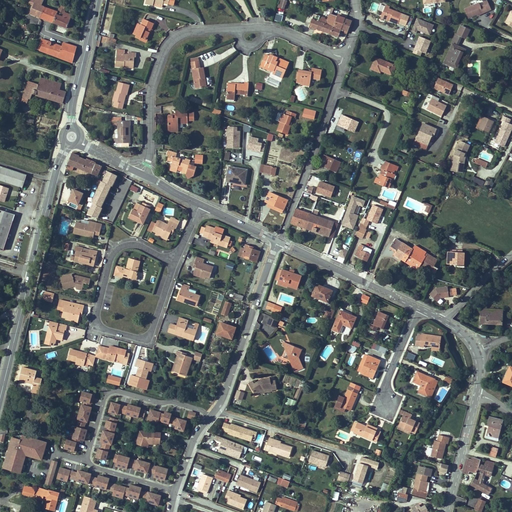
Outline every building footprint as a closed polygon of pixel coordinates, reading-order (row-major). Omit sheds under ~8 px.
[(57,11),(41,5),(43,0),(30,0),(30,3),(34,4),(30,13),(53,22),(57,11)] [(483,13),(491,9),(486,0),(483,0),(482,0),(484,5),(481,7),(479,3),(464,9),(468,18),(477,14),(483,12),(483,13)] [(67,28),(72,16),(64,13),(68,4),(62,1),(58,12),(57,11),(53,22),(67,28)] [(406,25),(409,17),(389,9),(390,7),(385,5),(381,16),(388,18),(389,18),(390,18),(389,21),(398,24),(398,22),(406,25)] [(341,30),(345,18),(337,16),(332,14),(330,13),(327,20),(325,19),(325,18),(314,14),(309,26),(338,37),(340,31),(341,30)] [(348,32),(352,21),(346,19),(345,18),(341,30),(347,32),(348,32)] [(151,30),(153,24),(144,19),(141,25),(139,30),(135,29),(133,33),(137,35),(136,36),(140,38),(140,40),(146,42),(147,39),(146,39),(149,32),(148,32),(149,29),(151,29),(151,30)] [(430,35),(433,25),(417,19),(412,31),(416,33),(417,30),(420,31),(421,30),(424,31),(424,32),(430,35)] [(462,36),(463,32),(467,34),(469,30),(461,26),(457,34),(462,36)] [(457,46),(462,36),(457,34),(456,33),(451,43),(453,44),(457,46)] [(425,53),(431,41),(420,36),(417,43),(418,43),(418,45),(416,44),(413,53),(420,56),(422,52),(425,53)] [(72,63),(77,47),(63,42),(63,44),(64,45),(63,48),(62,47),(62,46),(42,39),(38,50),(72,63)] [(456,66),(462,53),(459,51),(460,47),(457,46),(453,44),(444,63),(450,65),(455,68),(456,66)] [(457,68),(465,49),(460,47),(459,51),(462,53),(456,66),(455,68),(457,68)] [(134,66),(134,57),(136,57),(136,53),(129,52),(128,55),(128,56),(124,56),(116,55),(116,66),(124,67),(125,65),(134,66)] [(288,64),(278,60),(278,62),(276,61),(278,58),(270,54),(269,56),(265,54),(260,66),(264,68),(265,66),(274,70),(273,72),(273,73),(283,78),(288,64)] [(395,66),(376,57),(371,69),(380,73),(381,71),(381,70),(383,70),(382,71),(392,75),(395,66)] [(205,78),(203,67),(200,68),(199,61),(191,62),(196,88),(205,87),(205,86),(203,78),(205,78)] [(320,80),(322,70),(312,68),(312,71),(311,72),(309,72),(299,70),(298,72),(297,79),(296,82),(301,83),(310,85),(311,78),(320,80)] [(66,92),(59,90),(61,84),(41,78),(39,85),(28,81),(23,97),(28,98),(30,99),(32,93),(44,97),(63,103),(66,92)] [(449,95),(453,85),(438,78),(434,88),(449,95)] [(127,95),(130,85),(119,82),(116,92),(115,92),(113,101),(115,102),(114,107),(122,109),(124,104),(121,103),(124,94),(126,95),(127,95)] [(248,96),(249,83),(244,82),(244,84),(235,83),(235,84),(228,84),(227,97),(234,98),(235,98),(235,93),(245,94),(245,96),(248,96)] [(306,100),(306,91),(297,91),(297,100),(306,100)] [(442,116),(446,106),(438,102),(431,99),(426,109),(442,116)] [(482,113),(497,120),(501,112),(485,105),(482,113)] [(311,118),(313,110),(305,108),(303,116),(311,118)] [(194,120),(194,116),(187,116),(187,113),(187,111),(175,111),(175,113),(175,116),(173,116),(168,116),(168,130),(178,129),(178,123),(178,121),(188,121),(188,120),(194,120)] [(290,122),(291,117),(295,118),(296,114),(287,111),(286,114),(283,113),(282,114),(280,121),(279,122),(280,122),(277,131),(287,134),(290,125),(288,125),(290,122)] [(354,132),(358,122),(342,115),(338,125),(354,132)] [(129,143),(129,125),(130,125),(130,121),(121,121),(121,117),(115,117),(115,118),(113,118),(113,123),(117,123),(117,121),(118,121),(118,134),(116,134),(116,138),(114,138),(114,143),(116,143),(116,146),(117,146),(129,146),(129,143)] [(488,133),(494,121),(484,117),(483,117),(478,129),(488,133)] [(499,146),(504,148),(511,129),(511,124),(509,123),(511,119),(504,117),(492,146),(497,148),(499,146)] [(426,149),(431,137),(432,134),(434,135),(436,129),(423,123),(414,144),(426,149)] [(239,147),(240,130),(235,130),(235,125),(226,125),(226,127),(225,147),(239,147)] [(264,150),(266,144),(257,142),(258,138),(249,136),(246,148),(260,151),(260,149),(264,150)] [(462,163),(463,157),(465,153),(466,153),(470,145),(461,141),(455,153),(454,162),(462,163)] [(189,165),(190,160),(185,159),(185,160),(176,157),(177,154),(168,151),(167,155),(169,156),(168,160),(173,161),(171,167),(171,168),(177,169),(182,171),(181,172),(186,174),(188,178),(192,176),(193,173),(194,174),(196,167),(189,165)] [(92,174),(96,163),(87,159),(86,160),(79,157),(79,156),(72,153),(67,164),(68,164),(74,167),(92,174)] [(203,163),(203,155),(198,155),(198,156),(195,156),(195,163),(203,163)] [(336,172),(340,162),(324,155),(320,165),(336,172)] [(393,174),(394,170),(396,166),(385,161),(384,165),(382,165),(380,169),(382,170),(380,175),(381,175),(380,179),(378,178),(377,178),(375,182),(388,188),(390,183),(389,183),(393,174)] [(462,172),(464,163),(462,163),(454,162),(452,170),(462,172)] [(97,176),(102,166),(96,163),(92,174),(97,176)] [(271,174),(272,167),(261,164),(260,172),(271,174)] [(22,185),(25,175),(0,166),(0,180),(21,187),(22,185)] [(245,185),(247,169),(229,166),(227,173),(227,176),(226,182),(245,185)] [(98,220),(116,175),(105,171),(87,216),(98,220)] [(470,181),(482,186),(484,182),(472,176),(470,181)] [(335,186),(320,181),(317,192),(331,197),(335,186)] [(78,204),(83,193),(78,191),(80,187),(75,185),(73,185),(71,188),(73,189),(69,200),(78,204)] [(282,212),(288,200),(269,192),(266,200),(269,201),(268,203),(272,205),(271,207),(282,212)] [(355,225),(358,216),(353,214),(357,204),(363,206),(365,201),(352,196),(343,221),(355,225)] [(430,211),(432,206),(425,202),(424,205),(427,206),(426,209),(430,211)] [(143,224),(150,209),(149,208),(150,206),(143,203),(142,205),(141,205),(138,212),(134,210),(133,209),(130,215),(140,220),(139,222),(143,224)] [(295,209),(290,224),(306,230),(312,214),(295,209)] [(0,249),(2,250),(13,215),(0,210),(0,249)] [(312,214),(306,230),(322,235),(327,220),(312,214)] [(170,233),(173,227),(175,228),(176,229),(180,221),(175,219),(172,217),(171,217),(168,224),(158,220),(156,223),(153,230),(157,233),(168,238),(170,233)] [(322,235),(329,238),(334,222),(327,220),(322,235)] [(99,235),(102,225),(97,223),(89,221),(88,225),(81,223),(76,222),(73,233),(81,235),(82,233),(94,236),(94,234),(99,235)] [(153,230),(156,223),(152,221),(148,230),(152,232),(153,230)] [(353,229),(355,225),(343,221),(342,225),(353,229)] [(334,222),(329,238),(333,239),(338,224),(334,222)] [(230,238),(222,235),(224,231),(223,231),(215,229),(206,225),(206,228),(204,234),(203,235),(208,237),(208,238),(211,239),(211,240),(219,243),(218,245),(227,247),(230,238)] [(362,239),(366,230),(365,229),(359,226),(355,235),(362,239)] [(344,245),(350,246),(353,236),(346,234),(344,245)] [(402,258),(409,247),(396,239),(391,246),(396,250),(398,251),(397,252),(396,254),(402,258)] [(367,261),(370,254),(362,251),(364,246),(360,244),(355,255),(359,257),(358,257),(367,261)] [(257,262),(260,251),(253,249),(251,248),(251,247),(245,245),(244,248),(241,247),(238,255),(257,262)] [(422,261),(413,256),(418,248),(415,245),(412,249),(409,247),(402,258),(401,259),(418,270),(421,264),(426,267),(431,258),(425,255),(422,261)] [(94,264),(97,251),(90,250),(89,253),(82,252),(83,248),(76,246),(75,250),(77,251),(74,261),(82,263),(83,261),(94,264)] [(370,254),(372,250),(364,246),(362,251),(370,254)] [(425,255),(425,254),(426,253),(426,252),(418,248),(413,256),(422,261),(425,255)] [(345,258),(348,251),(342,249),(339,256),(345,258)] [(463,265),(464,253),(462,252),(450,252),(448,252),(447,264),(457,264),(463,265)] [(209,278),(213,267),(203,263),(204,259),(197,257),(195,261),(197,262),(195,268),(194,273),(206,277),(209,278)] [(431,272),(434,266),(437,260),(432,257),(431,258),(426,267),(425,268),(431,272)] [(137,271),(140,261),(129,258),(127,269),(117,266),(114,275),(122,277),(122,276),(123,274),(130,275),(129,278),(136,280),(137,275),(136,275),(137,271)] [(288,284),(298,287),(301,276),(293,274),(289,272),(282,270),(278,281),(277,284),(287,287),(287,286),(288,284)] [(89,285),(90,279),(75,275),(67,278),(66,276),(61,278),(64,289),(75,286),(77,289),(82,290),(84,283),(89,285)] [(327,302),(332,292),(325,289),(326,288),(317,284),(312,295),(319,298),(327,302)] [(197,306),(200,296),(188,292),(189,288),(183,286),(182,285),(178,298),(189,302),(189,303),(197,306)] [(452,289),(449,290),(448,287),(437,289),(431,295),(438,302),(442,299),(450,298),(450,296),(453,296),(452,289)] [(491,299),(497,291),(492,287),(485,295),(488,297),(491,299)] [(52,302),(54,293),(45,291),(43,300),(52,302)] [(80,315),(81,309),(83,310),(84,306),(76,304),(75,308),(68,306),(69,302),(60,300),(59,304),(65,305),(63,311),(62,317),(66,318),(78,321),(80,315)] [(273,311),(266,308),(268,302),(265,300),(262,309),(272,313),(273,311)] [(227,315),(231,303),(226,302),(222,314),(227,315)] [(273,311),(275,305),(268,302),(266,308),(273,311)] [(502,320),(502,315),(502,310),(486,309),(484,309),(484,304),(481,304),(480,323),(502,324),(502,323),(503,323),(503,320),(502,320)] [(280,314),(282,307),(275,305),(273,311),(280,314)] [(331,320),(335,310),(332,309),(331,313),(327,311),(324,317),(331,320)] [(351,328),(356,317),(349,314),(350,313),(341,309),(332,330),(339,332),(342,324),(351,328)] [(385,330),(391,316),(379,311),(373,325),(370,323),(369,327),(376,330),(378,327),(385,330)] [(194,340),(197,331),(194,330),(195,328),(198,329),(199,324),(195,323),(194,327),(193,330),(186,327),(187,324),(188,321),(179,318),(177,326),(170,324),(168,331),(174,334),(175,330),(183,333),(182,336),(194,340)] [(275,327),(277,321),(270,318),(267,324),(275,327)] [(60,338),(61,333),(64,334),(65,330),(66,330),(67,325),(50,321),(45,344),(53,346),(54,343),(55,343),(56,339),(57,337),(60,338)] [(232,339),(236,327),(226,324),(226,325),(220,323),(216,333),(221,335),(232,339)] [(440,347),(441,337),(421,334),(421,335),(418,334),(418,337),(417,336),(415,345),(420,346),(424,347),(424,344),(432,346),(440,347)] [(298,357),(301,350),(283,342),(286,351),(284,357),(290,359),(295,371),(303,368),(298,357)] [(385,354),(387,349),(376,344),(374,349),(385,354)] [(127,363),(130,354),(126,353),(127,350),(118,348),(117,350),(109,348),(98,346),(95,356),(95,357),(106,360),(107,357),(115,359),(114,362),(127,365),(127,363)] [(95,357),(95,356),(91,355),(87,354),(86,356),(79,354),(79,352),(70,349),(68,359),(76,361),(76,363),(84,365),(84,363),(88,364),(93,365),(95,357)] [(186,376),(192,358),(186,356),(187,354),(178,350),(176,355),(179,356),(174,372),(186,376)] [(200,361),(202,354),(196,352),(194,359),(200,361)] [(406,358),(413,361),(415,355),(408,352),(406,358)] [(372,378),(380,360),(368,355),(368,356),(364,365),(361,372),(361,373),(372,378)] [(145,379),(148,370),(151,371),(153,363),(147,362),(147,364),(141,362),(141,360),(138,358),(135,366),(139,367),(136,376),(141,378),(145,379)] [(511,385),(511,367),(510,366),(503,382),(511,385)] [(39,391),(42,379),(35,377),(37,371),(22,367),(19,380),(33,384),(32,390),(39,391)] [(428,396),(435,379),(417,372),(413,382),(421,385),(418,392),(427,396),(428,396)] [(119,386),(121,378),(108,375),(106,383),(119,386)] [(145,379),(141,378),(136,376),(131,375),(128,384),(147,390),(150,381),(145,379)] [(277,389),(275,380),(271,381),(270,377),(262,379),(262,380),(259,381),(259,380),(254,383),(253,380),(248,383),(255,395),(260,392),(259,390),(263,388),(264,390),(271,388),(272,390),(277,389)] [(431,397),(438,381),(435,379),(428,396),(431,397)] [(353,406),(351,405),(352,403),(353,403),(359,390),(350,386),(345,398),(339,396),(335,406),(340,408),(341,406),(345,408),(350,410),(353,406)] [(79,400),(90,403),(92,394),(81,391),(79,400)] [(242,400),(244,393),(237,391),(235,397),(242,400)] [(117,415),(120,405),(111,402),(108,412),(117,415)] [(89,415),(91,408),(80,405),(78,412),(89,415)] [(135,407),(129,405),(126,415),(132,417),(135,407)] [(141,408),(135,407),(132,417),(138,419),(141,408)] [(159,412),(150,410),(147,420),(156,423),(159,412)] [(187,418),(194,420),(196,413),(189,411),(187,418)] [(416,432),(420,423),(410,418),(412,414),(405,411),(403,415),(404,416),(402,421),(401,420),(398,426),(411,432),(412,430),(416,432)] [(89,415),(78,412),(76,419),(87,423),(89,415)] [(489,426),(490,426),(488,434),(489,435),(489,436),(490,436),(498,438),(502,420),(491,417),(490,421),(489,421),(487,426),(489,426)] [(183,430),(186,420),(177,418),(174,428),(183,430)] [(104,427),(116,430),(118,423),(106,420),(104,427)] [(224,423),(221,430),(228,433),(228,434),(246,440),(247,438),(252,439),(253,436),(254,432),(231,424),(230,425),(224,423)] [(376,442),(380,432),(376,430),(377,429),(367,425),(366,427),(364,426),(358,423),(357,423),(354,432),(376,442)] [(87,430),(75,426),(74,432),(86,435),(87,430)] [(497,440),(498,438),(490,436),(489,436),(489,435),(488,434),(490,426),(489,426),(486,437),(497,440)] [(101,436),(113,439),(115,432),(103,429),(101,436)] [(160,443),(160,433),(140,431),(136,444),(146,446),(148,442),(160,443)] [(86,435),(74,432),(72,437),(84,440),(86,435)] [(444,451),(446,443),(448,444),(449,437),(439,435),(437,441),(435,440),(431,456),(442,459),(443,453),(442,452),(443,451),(444,451)] [(99,442),(111,446),(113,439),(101,436),(99,442)] [(242,450),(243,446),(217,436),(215,440),(221,443),(219,450),(240,458),(243,450),(242,450)] [(43,462),(48,445),(24,438),(22,443),(13,440),(6,464),(7,465),(6,471),(23,475),(28,458),(43,462)] [(265,450),(289,457),(293,448),(281,444),(281,442),(269,438),(265,450)] [(63,449),(74,453),(76,444),(65,441),(63,449)] [(492,447),(490,455),(496,457),(498,449),(492,447)] [(96,457),(107,461),(109,453),(98,449),(96,457)] [(312,451),(309,461),(326,467),(329,456),(312,451)] [(128,458),(118,455),(115,466),(124,469),(128,458)] [(379,463),(361,457),(353,481),(362,484),(367,466),(377,469),(379,463)] [(481,460),(473,458),(473,460),(467,459),(463,472),(468,474),(469,471),(475,472),(474,475),(476,476),(477,472),(479,464),(481,460)] [(144,461),(137,459),(134,469),(141,471),(144,461)] [(51,460),(44,485),(51,486),(58,462),(51,460)] [(486,460),(485,465),(479,464),(477,472),(481,473),(478,481),(474,479),(471,484),(489,494),(492,489),(482,483),(485,474),(489,476),(492,468),(493,468),(494,462),(486,460)] [(151,463),(144,461),(141,471),(148,473),(151,463)] [(447,473),(449,466),(440,463),(439,466),(441,467),(440,471),(446,473),(447,473)] [(163,467),(157,465),(154,476),(160,478),(163,467)] [(430,476),(432,469),(419,466),(416,479),(426,482),(427,476),(430,476)] [(169,469),(163,467),(160,478),(166,479),(169,469)] [(71,471),(60,468),(57,479),(68,482),(71,471)] [(231,475),(219,470),(216,478),(228,483),(231,475)] [(85,473),(77,471),(74,480),(82,483),(85,473)] [(340,472),(338,479),(348,482),(350,475),(340,472)] [(92,475),(85,473),(82,483),(89,485),(92,475)] [(212,478),(203,474),(196,490),(206,494),(212,478)] [(257,493),(261,483),(251,480),(251,481),(248,480),(248,478),(240,475),(236,485),(257,493)] [(104,477),(98,476),(95,486),(101,488),(104,477)] [(110,479),(104,477),(101,488),(107,490),(110,479)] [(290,482),(283,479),(280,485),(287,488),(290,482)] [(426,492),(426,489),(428,482),(426,482),(416,479),(412,494),(427,497),(428,492),(426,492)] [(119,485),(113,483),(110,494),(116,496),(119,485)] [(385,493),(388,485),(383,483),(380,491),(385,493)] [(125,487),(119,485),(116,496),(122,497),(125,487)] [(136,486),(130,485),(127,495),(133,497),(136,486)] [(142,488),(136,486),(133,497),(139,499),(142,488)] [(55,499),(57,492),(39,487),(37,494),(37,496),(43,498),(44,496),(48,497),(46,501),(45,504),(55,507),(57,499),(55,499)] [(34,494),(24,491),(23,494),(46,501),(48,497),(44,496),(43,498),(37,496),(37,494),(34,493),(34,494)] [(155,493),(148,491),(145,501),(152,503),(155,493)] [(243,509),(247,500),(240,497),(235,495),(236,494),(232,492),(231,493),(228,492),(224,500),(228,502),(227,503),(243,509)] [(162,496),(155,493),(152,503),(159,505),(162,496)] [(83,494),(79,511),(97,511),(98,509),(95,508),(97,498),(83,494)] [(297,511),(299,505),(297,504),(298,502),(283,497),(283,499),(278,498),(276,503),(281,505),(280,505),(295,510),(297,511)] [(273,511),(276,505),(266,502),(262,511),(273,511)] [(479,511),(480,511),(484,506),(478,503),(477,503),(474,510),(479,511)]
